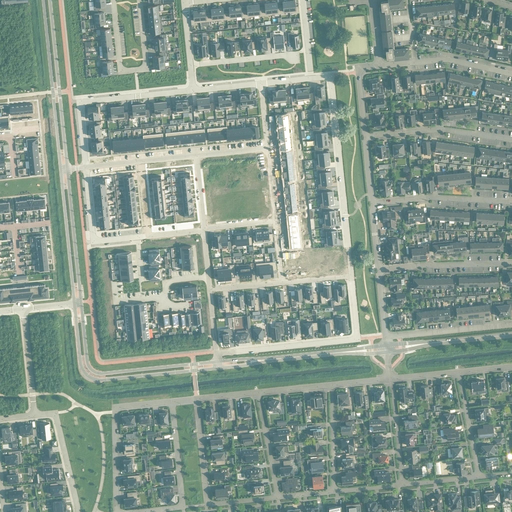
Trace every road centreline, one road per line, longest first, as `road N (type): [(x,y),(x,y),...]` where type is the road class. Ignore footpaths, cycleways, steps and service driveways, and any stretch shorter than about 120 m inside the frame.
road 1 (residential): [(350,276),(331,74),(312,76)]
road 2 (tertiary): [(74,303),(86,376),(217,368)]
road 3 (tertiary): [(216,362),(95,373),(86,362),(80,302)]
road 4 (residential): [(193,89),(79,101),(86,166)]
road 5 (residential): [(198,399),(208,504),(279,497)]
road 6 (tertiary): [(42,0),(60,169)]
road 7 (tertiary): [(66,169),(48,0)]
road 8 (residential): [(139,0),(146,68),(121,71),(113,0)]
road 9 (residential): [(171,402),(114,407),(118,511)]
road 10 (residential): [(128,511),(182,506),(171,402)]
road 11 (residential): [(511,139),(441,130),(365,136)]
road 12 (residential): [(511,8),(482,0),(370,0)]
road 13 (residential): [(356,337),(216,353)]
road 14 (residential): [(511,202),(371,203)]
road 15 (residential): [(377,65),(445,58),(511,74)]
road 16 (tertiary): [(60,169),(74,303)]
road 17 (residential): [(511,263),(377,269)]
road 18 (tertiary): [(80,302),(66,169)]
road 19 (residential): [(511,324),(385,336)]
road 20 (residential): [(78,511),(54,413),(33,415)]
